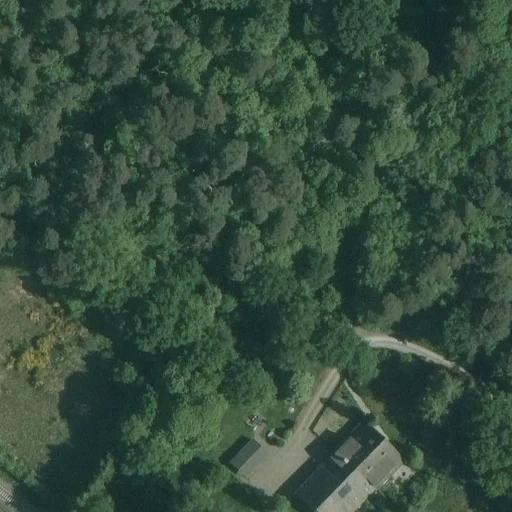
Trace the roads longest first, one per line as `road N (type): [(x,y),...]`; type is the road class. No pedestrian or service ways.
road 1 (track): [(375,147),(350,287),(363,329)]
road 2 (unclassified): [(363,329),(511,403)]
